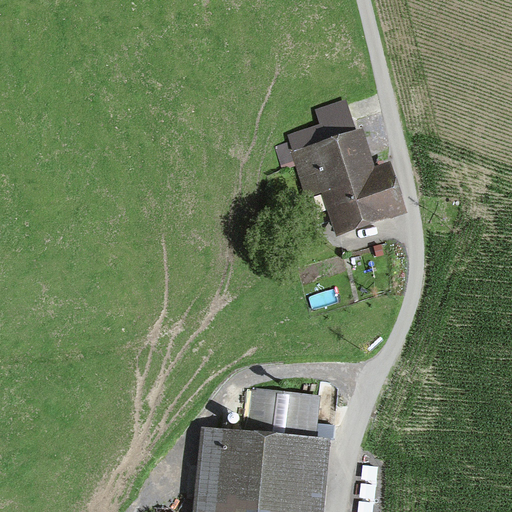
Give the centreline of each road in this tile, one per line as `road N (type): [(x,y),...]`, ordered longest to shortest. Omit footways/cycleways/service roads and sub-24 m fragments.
road 1 (unclassified): [(365,0),(417,233),(417,294),(355,425),(334,511)]
road 2 (track): [(0,362),(149,343),(351,238),(417,233)]
